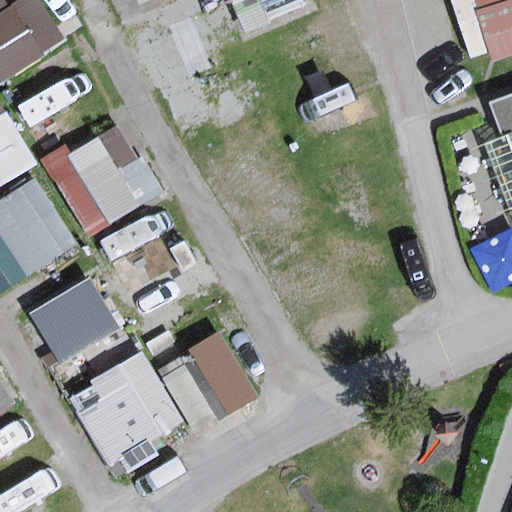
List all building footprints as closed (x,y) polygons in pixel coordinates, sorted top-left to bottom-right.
[(49,0),(13,0),(9,3),(7,0),(0,0),(0,80),(72,38),(49,0)] [(511,0),(476,0),(495,59),(511,53),(511,0)] [(195,7),(137,22),(143,47),(201,32),(195,7)] [(93,232),(168,189),(124,111),(95,128),(63,73),(17,99),(93,232)] [(0,186),(39,160),(0,101),(0,186)] [(511,101),(475,116),(510,208),(511,207),(511,101)] [(44,173),(0,197),(0,271),(9,287),(84,244),(44,173)] [(99,271),(36,303),(64,359),(127,327),(99,271)] [(119,467),(262,392),(230,330),(161,367),(150,346),(76,386),(119,467)] [(0,411),(14,404),(0,377),(0,411)]
